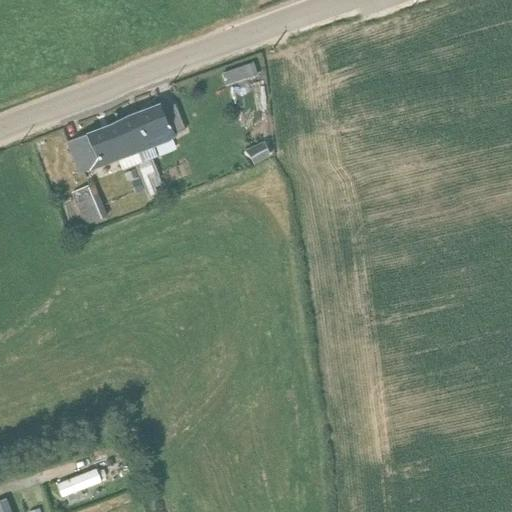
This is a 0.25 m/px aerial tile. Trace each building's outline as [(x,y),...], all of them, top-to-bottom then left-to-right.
[(256,68),(232,77),(237,88),(260,79),(256,68)] [(172,105),(127,122),(139,153),(184,136),(172,105)] [(127,122),(72,143),(83,174),(139,153),(127,122)] [(277,143),(253,152),(258,165),(282,157),(277,143)] [(97,183),(74,193),(87,225),(111,215),(97,183)] [(67,495),(109,486),(106,470),(64,479),(67,495)] [(0,502),(0,508),(1,511),(18,511),(13,497),(0,502)]
